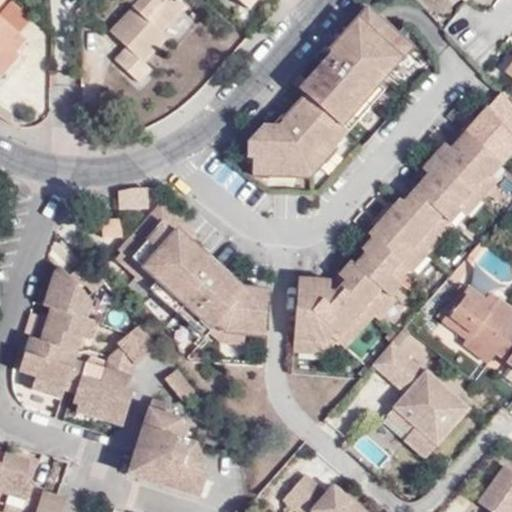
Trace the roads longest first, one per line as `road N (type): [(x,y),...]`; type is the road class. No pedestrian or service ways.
road 1 (residential): [(288,251),(276,353),(294,412),(409,511)]
road 2 (residential): [(288,251),(461,72)]
road 3 (residential): [(175,164),(225,126),(332,0)]
road 4 (residential): [(56,185),(0,350)]
road 5 (residential): [(175,164),(288,251)]
road 6 (residential): [(0,402),(8,419),(35,435),(119,459)]
road 7 (residential): [(56,185),(163,174),(175,164)]
road 8 (residential): [(426,511),(511,422)]
